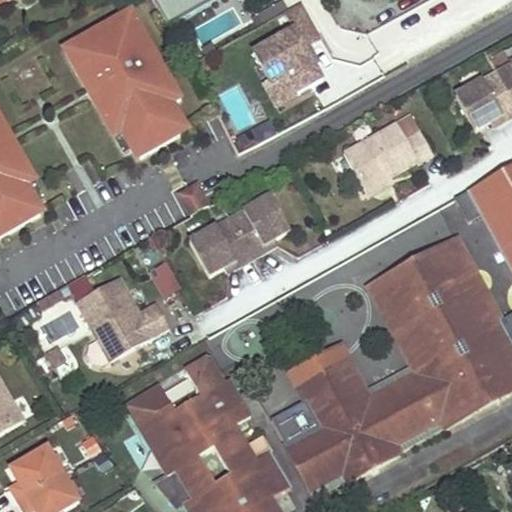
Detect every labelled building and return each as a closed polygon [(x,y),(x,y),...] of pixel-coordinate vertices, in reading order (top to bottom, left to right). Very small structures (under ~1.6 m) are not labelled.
[(221,0),(156,0),(172,28),(221,0)] [(295,32),(255,55),(270,82),(273,88),(289,79),(299,96),(323,82),(305,50),(322,40),(303,5),(286,15),(295,32)] [(146,39),(131,14),(72,48),(79,60),(71,65),(86,90),(94,85),(101,98),(93,102),(107,127),(115,123),(124,139),(137,162),(188,133),(173,106),(181,102),(167,77),(159,81),(137,44),(146,39)] [(167,77),(146,39),(137,44),(159,81),(167,77)] [(79,60),(72,48),(64,52),(71,65),(79,60)] [(365,86),(384,77),(376,61),(358,69),(365,86)] [(511,66),(455,98),(476,134),(491,125),(502,119),(505,124),(511,120),(511,66)] [(264,85),(277,108),(299,96),(289,79),(273,88),(270,82),(264,85)] [(101,98),(94,85),(86,90),(93,102),(101,98)] [(502,119),(491,125),(494,130),(505,124),(502,119)] [(0,239),(43,215),(30,192),(21,175),(28,171),(14,146),(6,150),(0,138),(0,137),(7,133),(0,120),(0,239)] [(124,139),(115,123),(107,127),(116,144),(124,139)] [(434,159),(419,133),(404,142),(395,125),(343,156),(365,193),(389,180),(416,164),(418,168),(434,159)] [(14,146),(7,133),(0,137),(0,138),(6,150),(14,146)] [(511,168),(455,201),(469,226),(484,217),(488,215),(492,221),(488,224),(507,258),(511,256),(511,316),(503,322),(485,289),(480,292),(473,278),(477,276),(457,241),(369,291),(389,326),(394,324),(401,338),(397,340),(416,374),(422,370),(426,377),(420,381),(374,407),(364,413),(361,407),(330,424),(334,430),(290,454),(314,496),(358,472),(361,478),(393,460),(389,454),(436,427),(434,424),(444,419),(446,422),(482,402),(477,392),(490,385),(493,389),(511,377),(511,168)] [(38,187),(28,171),(21,175),(30,192),(38,187)] [(393,186),(389,180),(365,193),(369,200),(393,186)] [(180,198),(191,218),(209,209),(197,188),(180,198)] [(292,233),(272,199),(192,245),(212,280),(226,271),(237,265),(240,270),(270,253),(267,248),(277,242),(292,233)] [(280,247),(277,242),(267,248),(270,253),(280,247)] [(163,301),(180,291),(164,264),(147,273),(163,301)] [(237,265),(226,271),(230,277),(240,270),(237,265)] [(477,276),(473,278),(480,292),(485,289),(477,276)] [(141,317),(121,282),(79,306),(113,364),(171,332),(158,308),(141,317)] [(61,291),(45,301),(50,309),(66,300),(61,291)] [(45,301),(39,304),(44,312),(50,309),(45,301)] [(65,356),(58,343),(45,351),(52,363),(65,356)] [(160,390),(127,410),(168,478),(168,479),(176,474),(193,502),(184,506),(187,511),(259,511),(273,503),(292,491),(262,441),(249,448),(238,430),(251,422),(235,395),(230,398),(209,362),(187,375),(198,393),(201,399),(175,415),(171,409),(160,390)] [(364,413),(374,407),(351,367),(302,395),(319,426),(285,445),(290,454),(334,430),(330,424),(361,407),(364,413)] [(420,381),(426,377),(422,370),(416,374),(420,381)] [(389,454),(393,460),(394,463),(511,396),(511,377),(493,389),(490,385),(477,392),(482,402),(446,422),(444,419),(434,424),(436,427),(389,454)] [(0,431),(20,419),(0,386),(0,431)] [(201,399),(198,393),(171,409),(175,415),(201,399)] [(49,454),(44,445),(7,467),(16,482),(9,487),(23,511),(32,507),(35,511),(54,511),(77,498),(72,491),(65,480),(56,465),(49,454)] [(49,454),(56,465),(62,462),(55,451),(49,454)] [(168,478),(164,480),(170,490),(161,495),(175,511),(184,506),(193,502),(176,474),(168,479),(168,478)] [(65,480),(72,491),(77,488),(71,477),(65,480)] [(170,490),(164,480),(154,486),(161,495),(170,490)] [(278,511),(273,503),(259,511),(278,511)]
